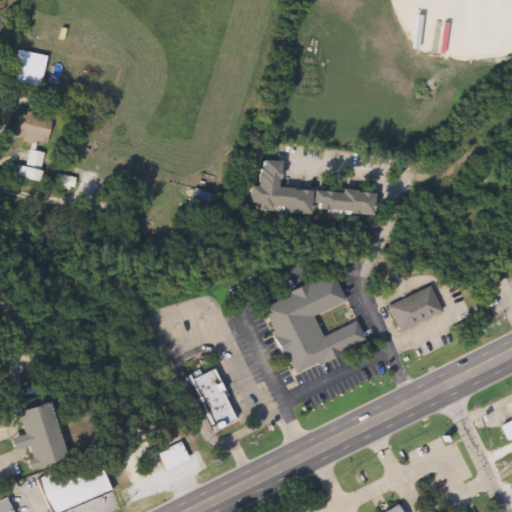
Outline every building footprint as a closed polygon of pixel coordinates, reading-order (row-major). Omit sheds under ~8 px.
[(42,57),(34,88),(5,80),(12,50),(42,57)] [(46,122),(40,145),(4,135),(10,112),(46,122)] [(40,154),(30,183),(7,175),(10,165),(19,168),(25,149),(40,154)] [(276,162),(274,188),(369,194),(368,216),(240,208),(241,184),(250,185),(252,160),(276,162)] [(337,302),(307,316),(317,337),(349,322),(358,341),(287,375),(255,306),(324,274),(337,302)] [(380,306),(425,286),(437,313),(392,333),(380,306)] [(209,370),(219,391),(233,421),(209,431),(186,381),(209,370)] [(27,468),(19,445),(5,450),(2,441),(15,437),(7,413),(34,404),(53,460),(27,468)] [(146,474),(139,456),(176,442),(183,460),(146,474)] [(89,456),(103,493),(52,511),(42,511),(30,479),(89,456)]
